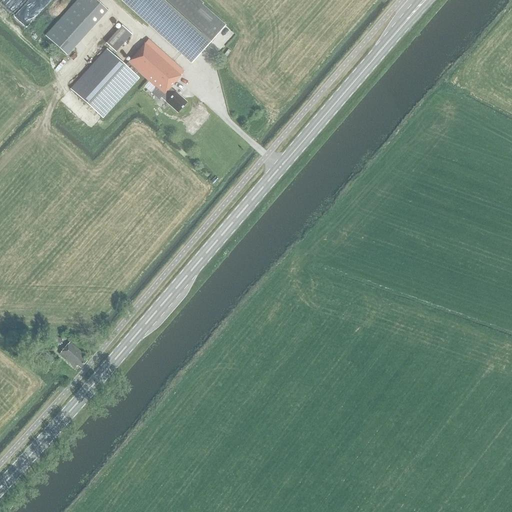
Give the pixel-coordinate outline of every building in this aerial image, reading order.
[(107,11),(94,0),(76,0),(44,36),(67,56),(107,11)] [(196,0),(122,0),(192,62),(225,26),(196,0)] [(131,35),(121,27),(105,45),(115,53),(131,35)] [(177,114),(186,103),(175,93),(174,94),(169,89),(183,73),(147,41),(124,67),(106,50),(69,90),(101,119),(137,79),(134,76),(136,73),(155,90),(151,95),(158,101),(163,96),(168,101),(165,104),(177,114)] [(74,370),(76,367),(79,370),(85,363),(82,360),(84,358),(68,344),(58,356),(74,370)] [(54,362),(43,353),(37,360),(48,369),(54,362)]
